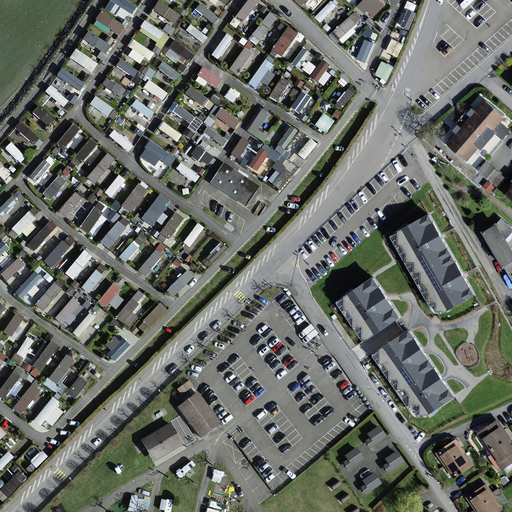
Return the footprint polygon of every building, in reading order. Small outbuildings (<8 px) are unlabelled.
[(134,7),(123,0),(112,0),(111,1),(130,14),(134,7)] [(258,1),(256,0),(247,0),(235,17),(242,22),(258,1)] [(363,0),(357,6),(365,14),(367,11),(378,0),(363,0)] [(385,6),(378,0),(367,11),(373,17),(385,6)] [(179,16),(157,1),(151,9),(173,24),(179,16)] [(337,6),(331,1),(315,17),(320,23),(337,6)] [(218,18),(199,4),(195,10),(213,24),(218,18)] [(268,10),(263,6),(260,11),(265,15),(268,10)] [(186,12),(178,7),(175,12),(183,16),(186,12)] [(416,13),(408,10),(400,26),(409,30),(416,13)] [(123,26),(100,12),(94,20),(117,35),(123,26)] [(276,18),(269,12),(251,35),(258,41),(276,18)] [(361,18),(354,13),(350,16),(356,23),(361,18)] [(356,23),(350,16),(329,35),(336,43),(356,24),(356,23)] [(162,33),(144,21),(139,27),(158,40),(162,33)] [(171,28),(166,24),(162,30),(167,34),(171,28)] [(207,38),(190,25),(185,31),(202,44),(207,38)] [(297,34),(287,27),(270,50),(280,57),(297,34)] [(367,35),(376,39),(379,32),(370,29),(367,35)] [(284,52),(289,55),(304,33),(299,30),(284,52)] [(109,46),(87,32),(82,40),(100,52),(104,54),(109,46)] [(232,38),(226,34),(210,55),(217,60),(232,38)] [(113,40),(107,36),(103,41),(110,45),(113,40)] [(153,54),(131,39),(126,47),(148,61),(153,54)] [(373,42),(366,39),(357,58),(364,62),(373,42)] [(404,45),(392,39),(386,52),(397,58),(404,45)] [(194,56),(174,40),(168,48),(188,64),(194,56)] [(253,45),(248,42),(244,47),(249,51),(253,45)] [(161,50),(155,46),(152,51),(157,55),(161,50)] [(309,54),(302,48),(291,64),(298,69),(309,54)] [(97,64),(75,49),(68,58),(91,73),(97,64)] [(250,54),(243,49),(228,70),(235,75),(250,54)] [(104,54),(100,52),(96,57),(103,62),(107,56),(104,54)] [(273,60),(267,56),(247,84),(254,89),(268,70),(270,71),(273,66),(271,64),(273,60)] [(137,72),(119,60),(115,66),(133,78),(137,72)] [(329,65),(321,60),(309,77),(316,83),(329,65)] [(180,76),(163,62),(158,69),(176,82),(180,76)] [(186,67),(181,64),(177,69),(182,73),(186,67)] [(392,69),(382,64),(377,74),(387,79),(392,69)] [(148,69),(142,66),(138,71),(144,75),(148,69)] [(221,79),(201,67),(196,76),(215,88),(221,79)] [(83,84),(61,68),(56,75),(78,91),(83,84)] [(325,83),(333,74),(327,69),(319,78),(325,83)] [(92,77),(87,74),(82,81),(87,84),(92,77)] [(119,97),(124,90),(106,77),(101,85),(119,97)] [(288,83),(281,78),(268,97),(276,102),(288,83)] [(303,83),(297,79),(294,85),(300,88),(303,83)] [(166,94),(148,80),(143,87),(161,101),(166,94)] [(232,85),(226,94),(236,100),(241,90),(232,85)] [(67,102),(49,86),(44,92),(63,107),(67,102)] [(208,100),(190,87),(184,94),(202,108),(208,100)] [(355,92),(349,87),(334,105),(340,110),(355,92)] [(131,94),(126,90),(122,95),(127,99),(131,94)] [(309,98),(301,92),(290,108),(298,114),(309,98)] [(77,98),(71,93),(66,100),(73,104),(77,98)] [(214,97),(212,95),(209,100),(216,104),(221,96),(217,93),(214,97)] [(112,109),(94,97),(89,105),(106,117),(112,109)] [(153,113),(135,100),(130,106),(148,120),(153,113)] [(486,100),(449,144),(467,159),(503,115),(486,100)] [(155,105),(150,102),(146,106),(151,110),(155,105)] [(194,118),(176,105),(172,111),(190,125),(194,118)] [(53,120),(38,106),(32,113),(47,127),(53,120)] [(239,122),(220,108),(214,116),(233,130),(239,122)] [(118,113),(113,110),(108,117),(113,120),(118,113)] [(267,114),(260,110),(246,131),(263,142),(267,136),(257,130),(267,114)] [(341,114),(336,110),(332,115),(337,119),(341,114)] [(205,116),(201,113),(197,118),(202,122),(205,116)] [(307,117),(302,114),(299,119),(304,122),(307,117)] [(334,122),(323,114),(314,125),(325,133),(334,122)] [(201,122),(195,118),(190,127),(196,131),(201,122)] [(39,139),(19,122),(14,128),(33,145),(39,139)] [(181,135),(161,122),(156,128),(176,142),(181,135)] [(79,130),(72,124),(56,144),(62,149),(79,130)] [(225,141),(206,127),(202,133),(221,147),(225,141)] [(297,132),(290,127),(277,145),(284,150),(297,132)] [(193,133),(187,129),(183,135),(189,139),(193,133)] [(132,147),(113,130),(108,136),(127,152),(132,147)] [(96,144),(89,138),(73,158),(80,164),(96,144)] [(249,143),(241,138),(230,154),(238,159),(249,143)] [(316,145),(309,139),(297,154),(303,160),(316,145)] [(144,148),(145,149),(139,157),(154,167),(159,159),(162,162),(168,154),(149,141),(144,148)] [(25,158),(10,142),(4,148),(20,164),(25,158)] [(213,157),(196,146),(190,154),(192,155),(190,157),(199,164),(201,162),(207,166),(213,157)] [(268,154),(260,148),(247,166),(256,171),(268,154)] [(114,160),(106,154),(86,178),(93,185),(114,160)] [(489,157),(480,167),(498,184),(507,174),(489,157)] [(247,162),(241,158),(238,163),(244,167),(247,162)] [(49,166),(43,160),(28,177),(35,183),(49,166)] [(76,164),(72,160),(68,165),(72,169),(76,164)] [(285,168),(276,161),(271,167),(280,175),(284,169),(285,168)] [(222,162),(209,183),(242,206),(256,185),(222,162)] [(199,177),(180,163),(175,169),(194,183),(199,177)] [(10,175),(0,165),(0,178),(3,181),(10,175)] [(70,171),(66,167),(61,173),(66,176),(70,171)] [(205,171),(199,167),(195,172),(201,176),(205,171)] [(292,175),(284,169),(280,175),(272,184),(279,190),(292,175)] [(65,182),(58,176),(42,194),(49,200),(65,182)] [(122,183),(116,178),(104,192),(110,197),(122,183)] [(147,191),(137,184),(120,207),(130,214),(147,191)] [(103,192),(97,187),(93,192),(99,197),(103,192)] [(76,194),(74,192),(57,211),(64,218),(81,199),(81,198),(83,195),(79,191),(76,194)] [(96,199),(91,194),(86,199),(92,204),(96,199)] [(167,201),(159,195),(140,219),(150,226),(165,207),(163,206),(167,201)] [(17,202),(11,196),(0,206),(0,216),(1,218),(17,202)] [(94,208),(93,207),(78,228),(87,234),(102,213),(100,212),(104,207),(98,202),(94,208)] [(38,212),(33,208),(29,212),(33,217),(38,212)] [(11,230),(16,235),(18,237),(21,233),(35,219),(33,217),(29,212),(28,211),(10,229),(11,230)] [(120,216),(113,211),(106,218),(113,224),(120,216)] [(183,219),(175,213),(159,233),(167,240),(183,219)] [(462,277),(440,237),(428,216),(391,237),(435,313),(445,312),(473,296),(462,277)] [(118,222),(117,221),(99,242),(107,250),(125,228),(129,223),(123,217),(118,222)] [(56,227),(49,221),(26,246),(33,252),(56,227)] [(203,228),(197,223),(182,243),(189,248),(203,228)] [(511,278),(511,252),(496,224),(482,233),(502,268),(505,267),(511,278)] [(159,233),(154,230),(150,234),(156,238),(159,233)] [(144,240),(139,235),(133,241),(139,246),(144,240)] [(75,241),(68,236),(63,242),(69,247),(75,241)] [(69,247),(61,241),(43,262),(52,270),(62,260),(59,258),(69,247)] [(137,249),(131,243),(118,257),(124,263),(137,249)] [(226,248),(221,243),(201,262),(207,267),(226,248)] [(26,254),(22,250),(18,254),(22,258),(26,254)] [(161,256),(155,250),(137,271),(144,277),(161,256)] [(91,257),(83,251),(64,274),(72,280),(91,257)] [(23,265),(17,258),(0,273),(0,275),(5,281),(23,265)] [(182,263),(176,258),(172,263),(177,268),(182,263)] [(106,268),(100,263),(95,270),(100,275),(106,268)] [(100,275),(95,270),(80,288),(88,294),(102,276),(100,275)] [(193,277),(187,270),(166,291),(172,298),(193,277)] [(40,278),(34,271),(13,294),(20,300),(40,278)] [(53,279),(46,273),(43,277),(49,283),(53,279)] [(124,281),(119,276),(115,281),(120,286),(124,281)] [(54,283),(53,283),(34,305),(42,312),(61,290),(60,289),(63,285),(57,279),(54,283)] [(372,279),(338,302),(364,341),(398,317),(386,299),(372,279)] [(79,285),(74,281),(70,286),(75,290),(79,285)] [(120,289),(112,283),(97,302),(104,308),(120,289)] [(75,291),(69,287),(66,292),(71,296),(75,291)] [(143,295),(137,291),(130,299),(136,303),(143,295)] [(79,304),(71,298),(54,319),(61,325),(64,322),(68,325),(75,318),(70,314),(79,304)] [(136,303),(130,299),(115,318),(122,324),(138,305),(136,303)] [(90,305),(86,301),(81,306),(86,310),(90,305)] [(166,311),(159,304),(141,322),(142,323),(138,327),(143,333),(147,329),(148,329),(166,311)] [(95,318),(89,313),(71,333),(77,338),(95,318)] [(22,320),(14,315),(2,332),(10,337),(22,320)] [(118,323),(113,319),(109,324),(114,328),(118,323)] [(138,331),(133,327),(129,331),(134,335),(138,331)] [(105,344),(117,356),(129,343),(116,332),(105,344)] [(440,380),(422,354),(407,332),(374,356),(414,415),(428,414),(452,397),(440,380)] [(33,341),(26,337),(15,354),(22,358),(33,341)] [(57,346),(50,341),(31,367),(34,369),(38,372),(57,346)] [(77,356),(70,351),(66,356),(73,361),(77,356)] [(15,354),(14,353),(10,360),(18,366),(23,359),(22,358),(15,354)] [(66,356),(65,355),(48,378),(48,379),(58,387),(60,383),(67,374),(65,373),(73,361),(66,356)] [(31,367),(22,361),(18,367),(28,373),(31,367)] [(28,375),(16,367),(12,372),(20,377),(25,381),(28,375)] [(38,372),(34,369),(30,374),(35,378),(39,373),(38,372)] [(20,377),(12,372),(0,388),(0,398),(3,401),(20,377)] [(48,379),(48,378),(47,377),(42,384),(56,394),(57,392),(61,395),(67,388),(60,383),(58,387),(48,379)] [(86,384),(78,377),(66,393),(74,400),(86,384)] [(40,384),(35,380),(31,384),(36,388),(40,384)] [(193,386),(189,381),(184,384),(188,389),(193,386)] [(36,388),(31,384),(12,409),(20,415),(39,391),(36,388)] [(187,390),(183,385),(178,389),(182,394),(187,390)] [(198,393),(179,407),(200,436),(219,423),(198,393)] [(52,398),(52,397),(32,422),(39,427),(59,403),(57,401),(52,398)] [(171,424),(143,440),(155,460),(183,444),(171,424)] [(386,436),(379,427),(369,434),(371,438),(367,441),(371,446),(386,436)] [(500,429),(483,440),(502,468),(511,461),(511,447),(501,430),(500,429)] [(449,451),(440,457),(454,477),(472,465),(467,458),(460,447),(456,441),(446,447),(449,451)] [(363,458),(356,448),(346,455),(349,459),(345,462),(349,468),(363,458)] [(47,457),(41,451),(30,463),(30,464),(35,469),(47,457)] [(0,469),(12,457),(7,452),(0,459),(0,469)] [(403,461),(397,452),(386,459),(389,463),(385,466),(389,471),(403,461)] [(20,469),(14,464),(10,469),(15,474),(18,471),(20,469)] [(35,469),(30,464),(25,469),(30,474),(35,469)] [(25,478),(18,471),(15,474),(0,490),(0,491),(7,498),(25,478)] [(381,483),(374,473),(364,481),(366,484),(362,487),(366,493),(381,483)] [(486,485),(473,494),(476,498),(471,501),(478,511),(496,511),(502,509),(497,502),(490,492),(486,485)] [(213,492),(211,503),(224,505),(226,494),(213,492)]
